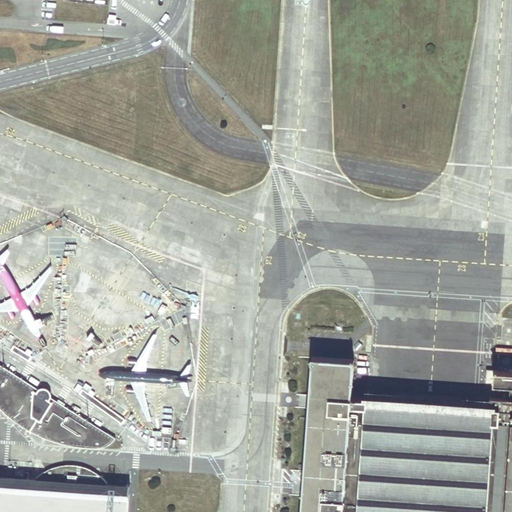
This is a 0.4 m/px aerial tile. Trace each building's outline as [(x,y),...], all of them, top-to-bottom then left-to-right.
[(347,353),(307,350),(295,511),(336,511),(345,387),(347,353)] [(23,378),(0,363),(0,367),(32,388),(33,386),(34,385),(23,378)] [(0,367),(0,408),(2,410),(9,416),(17,422),(25,426),(33,431),(43,435),(53,439),(63,441),(73,443),(83,444),(94,444),(101,443),(107,439),(112,435),(103,429),(101,432),(46,397),(47,395),(47,393),(47,392),(47,390),(46,387),(44,385),(41,384),(39,384),(36,385),(34,385),(33,386),(32,388),(0,367)] [(485,511),(494,397),(345,387),(336,511),(485,511)] [(60,402),(47,393),(47,395),(46,397),(101,432),(103,429),(84,417),(60,402)] [(511,511),(511,397),(494,397),(485,511),(511,511)] [(0,473),(0,511),(127,511),(130,480),(126,479),(126,482),(0,473)]
